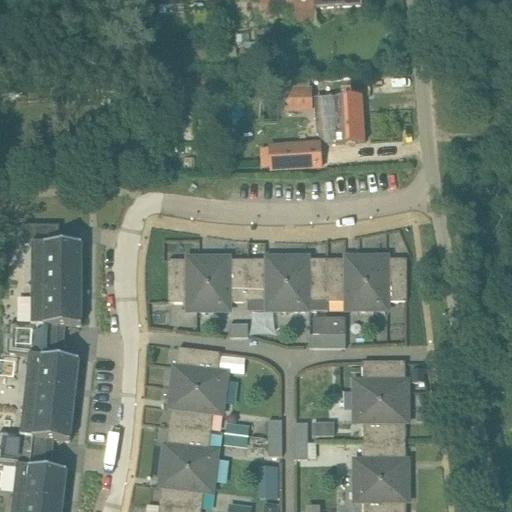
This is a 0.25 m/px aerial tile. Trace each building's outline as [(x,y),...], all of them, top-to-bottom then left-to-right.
[(273,0),(259,0),(260,13),(274,12),(273,0)] [(363,7),(362,0),(273,0),(274,12),(363,7)] [(211,20),(222,19),(221,3),(210,4),(211,20)] [(192,85),(155,85),(155,114),(192,114),(192,85)] [(313,88),(286,88),(286,112),(313,112),(313,88)] [(333,100),(317,100),(317,113),(317,119),(334,118),(335,122),(364,120),(362,97),(333,98),(333,100)] [(364,120),(335,122),(336,145),(365,144),(364,120)] [(224,139),(221,144),(225,149),(230,149),(233,144),(230,139),(224,139)] [(270,148),(271,172),(323,169),(321,145),(270,148)] [(32,245),(32,272),(83,272),(83,244),(60,244),(60,226),(23,226),(23,246),(32,245)] [(329,313),(329,303),(329,261),(309,261),(309,258),(275,258),(275,261),(268,261),(268,258),(267,258),(267,261),(247,261),(248,304),(248,313),(266,312),(266,315),(312,315),(312,312),(329,313)] [(346,261),(329,261),(329,303),(346,303),(346,313),(388,312),(388,303),(408,303),(407,260),(388,260),(388,258),(354,258),(354,261),(348,261),(348,258),(346,258),(346,261)] [(248,304),(247,261),(230,261),(230,259),(188,259),(188,261),(169,262),(169,304),(197,304),(197,313),(221,313),(221,304),(248,304)] [(32,272),(32,299),(82,300),(83,272),(32,272)] [(10,325),(9,340),(58,343),(59,327),(82,327),(82,300),(32,299),(32,325),(10,325)] [(346,336),(346,319),(328,319),(314,319),(314,336),(328,336),(346,336)] [(249,340),(249,337),(249,326),(230,326),(230,340),(249,340)] [(310,350),(328,350),(328,336),(314,336),(310,336),(310,350)] [(346,336),(328,336),(328,350),(346,350),(346,336)] [(30,357),(27,383),(77,389),(80,361),(57,358),(58,343),(9,340),(8,355),(30,357)] [(169,428),(212,434),(214,418),(224,419),(230,375),(219,374),(221,354),(179,349),(177,368),(174,368),(170,402),(172,402),(172,409),(169,408),(169,410),(172,410),(169,428)] [(365,443),(406,443),(406,424),(409,424),(409,382),(406,382),(406,363),(363,363),(363,379),(353,380),(354,427),(365,426),(365,443)] [(424,384),(424,371),(412,371),(412,384),(424,384)] [(27,383),(24,410),(74,416),(77,389),(27,383)] [(0,433),(0,449),(46,455),(48,441),(71,443),(74,416),(24,410),(21,436),(0,433)] [(426,423),(426,415),(418,415),(418,423),(426,423)] [(268,422),(268,441),(283,440),(282,422),(268,422)] [(335,424),(313,425),(313,438),(335,438),(335,424)] [(295,425),(294,443),(309,443),(309,425),(295,425)] [(212,434),(169,428),(167,447),(164,447),(160,480),(163,481),(162,487),(160,487),(159,488),(162,489),(160,507),(199,511),(201,511),(204,496),(215,497),(221,451),(210,450),(212,434)] [(283,459),(283,440),(268,441),(269,459),(283,459)] [(308,461),(309,443),(294,443),(294,461),(308,461)] [(365,506),(365,511),(406,511),(407,503),(409,503),(409,469),(406,469),(406,463),(409,463),(409,462),(406,461),(406,443),(365,443),(365,460),(353,460),(354,506),(365,506)] [(0,465),(17,468),(15,494),(65,499),(68,472),(45,469),(46,455),(0,449),(0,465)] [(279,499),(280,467),(260,466),(259,498),(279,499)] [(15,494),(12,511),(63,511),(65,499),(15,494)]
